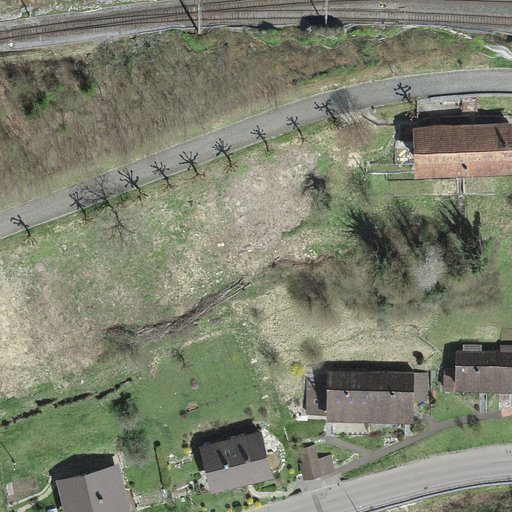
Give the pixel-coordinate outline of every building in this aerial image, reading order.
[(413,128),(415,178),(511,173),(511,169),(510,124),(472,125),(434,127),(413,128)] [(511,350),(454,349),(453,382),(511,382),(511,350)] [(407,372),(327,372),(327,382),(309,382),(309,412),(407,412),(407,372)] [(256,429),(199,446),(209,482),(267,466),(256,429)] [(312,450),(298,452),(301,473),(315,471),(312,450)] [(114,463),(56,479),(65,511),(99,511),(125,505),(114,463)]
